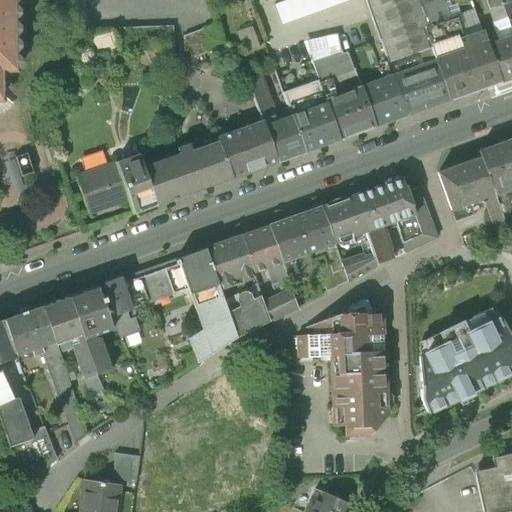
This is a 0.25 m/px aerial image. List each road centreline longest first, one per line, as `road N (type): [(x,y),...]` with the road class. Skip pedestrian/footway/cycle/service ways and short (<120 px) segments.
road 1 (residential): [(413,145),(451,242),(248,344),(68,460),(35,500)]
road 2 (tertiary): [(0,299),(413,145)]
road 3 (residential): [(511,418),(415,464),(375,511)]
